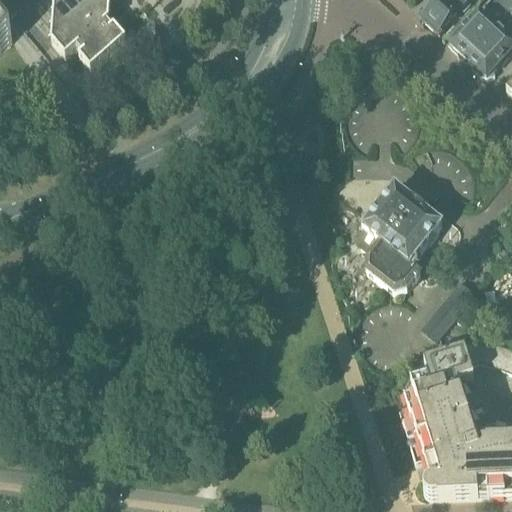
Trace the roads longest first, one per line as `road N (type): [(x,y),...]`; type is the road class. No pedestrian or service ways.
road 1 (residential): [(511,135),(383,23),(347,4),(302,2)]
road 2 (secondary): [(150,154),(246,109),(293,48),(302,2)]
road 3 (secondary): [(268,1),(238,79),(150,154)]
road 4 (secondary): [(18,216),(150,154)]
